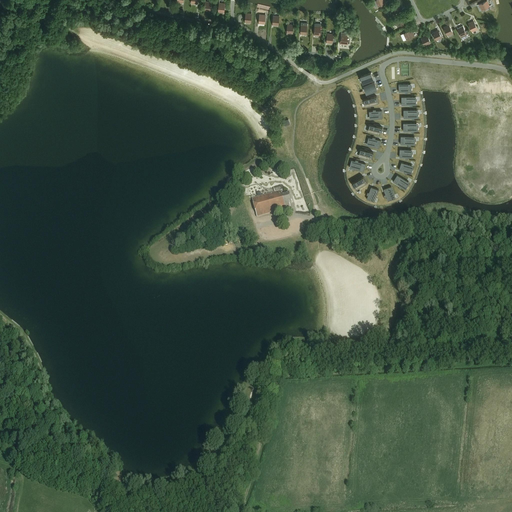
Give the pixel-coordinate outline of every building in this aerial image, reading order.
[(481,10),(490,6),(487,1),(479,4),(481,10)] [(392,7),(389,8),(392,14),(394,13),(402,9),(399,2),(394,5),(394,6),(392,7)] [(398,20),(395,21),(398,26),(400,25),(408,22),(406,16),(398,20)] [(472,31),(477,29),(474,21),(468,23),(472,31)] [(321,24),(315,23),(314,35),(320,35),(320,34),(323,34),(323,31),(320,31),(321,24)] [(447,35),(453,32),(449,24),(444,27),(447,35)] [(461,36),(467,34),(463,26),(457,28),(461,36)] [(406,39),(414,35),(411,29),(406,31),(406,32),(404,33),(406,39)] [(436,40),(442,37),(438,30),(433,32),(436,40)] [(348,32),(342,31),(340,44),(348,44),(348,43),(350,43),(350,40),(348,40),(348,38),(347,38),(348,32)] [(425,45),(431,42),(427,34),(421,37),(423,43),(424,43),(425,45)] [(373,79),(370,72),(360,76),(364,84),(367,92),(377,88),(374,81),(369,83),(369,82),(368,81),(373,79)] [(410,93),(401,95),(402,103),(415,101),(414,97),(411,97),(410,93)] [(377,96),(365,98),(365,102),(369,101),(369,106),(379,104),(377,96)] [(415,106),(405,108),(407,116),(419,114),(419,110),(415,111),(415,106)] [(365,109),(365,113),(368,113),(368,117),(378,117),(378,109),(365,109)] [(407,120),(407,128),(420,128),(420,124),(417,124),(417,120),(407,120)] [(364,122),(364,126),(368,126),(368,130),(377,130),(377,122),(364,122)] [(362,133),(361,137),(365,138),(364,142),(373,143),(375,135),(362,133)] [(408,133),(408,141),(420,141),(420,137),(417,137),(417,133),(408,133)] [(360,144),(358,148),(361,149),(360,153),(369,156),(372,148),(360,144)] [(407,146),(405,154),(418,156),(419,152),(415,152),(416,148),(407,146)] [(404,158),(402,166),(415,168),(415,164),(412,164),(413,159),(404,158)] [(353,162),(352,166),(355,166),(355,170),(364,172),(365,164),(353,162)] [(400,168),(397,176),(409,180),(411,176),(408,175),(409,171),(400,168)] [(366,178),(353,180),(354,183),(357,183),(357,187),(367,186),(366,178)] [(399,180),(392,184),(400,195),(403,192),(401,190),(404,187),(399,180)] [(371,186),(362,195),(365,198),(367,196),(370,199),(377,192),(371,186)] [(381,190),(381,202),(385,202),(385,199),(389,199),(389,190),(381,190)] [(285,205),(292,203),(289,193),(282,195),(281,191),(252,199),(257,217),(286,209),(285,205)]
